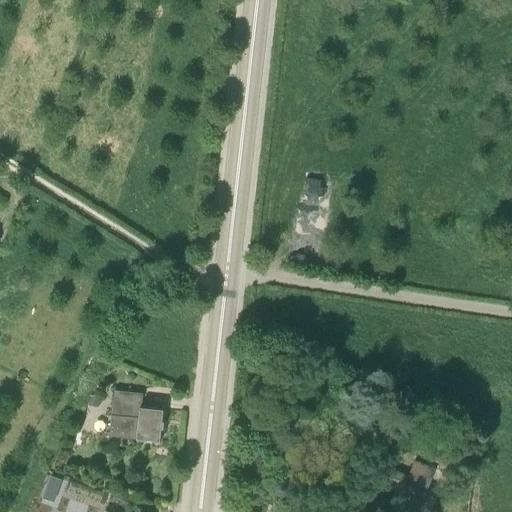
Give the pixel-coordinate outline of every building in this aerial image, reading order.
[(310,173),(293,262),(319,267),(335,178),(310,173)] [(164,410),(141,408),(143,394),(114,391),(112,415),(111,415),(109,437),(137,439),(137,440),(161,442),(164,410)] [(99,408),(100,397),(88,396),(87,407),(99,408)] [(406,484),(427,492),(436,469),(415,461),(406,484)] [(61,494),(67,479),(51,473),(45,489),(61,494)]
